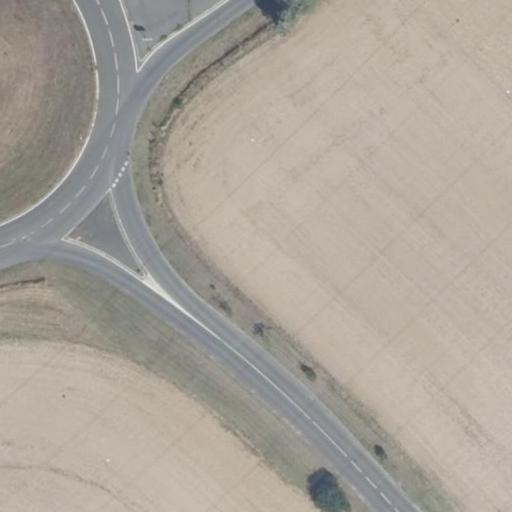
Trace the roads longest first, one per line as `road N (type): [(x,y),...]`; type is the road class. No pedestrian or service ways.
road 1 (tertiary): [(400,511),(260,371),(192,317)]
road 2 (tertiary): [(192,317),(137,239),(110,146)]
road 3 (tertiary): [(23,241),(110,267),(192,317)]
road 4 (secondary): [(117,122),(172,49),(243,0)]
road 5 (track): [(309,0),(190,88)]
road 6 (secondary): [(23,241),(77,200),(110,146)]
road 7 (secondary): [(117,122),(121,69),(100,0)]
